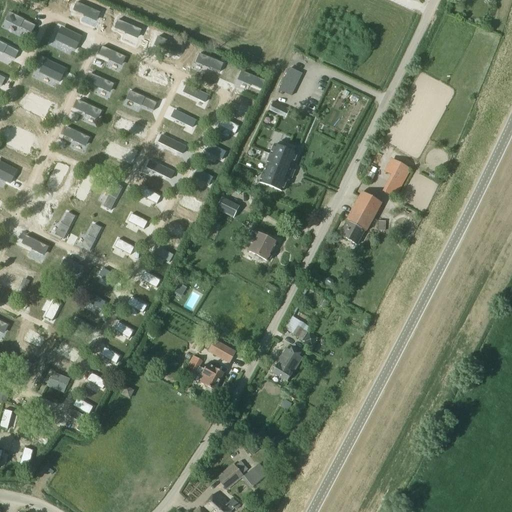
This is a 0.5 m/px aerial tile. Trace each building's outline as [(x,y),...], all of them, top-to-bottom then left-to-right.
[(96,0),(79,0),(76,10),(93,16),(95,10),(99,11),(102,2),(96,0)] [(12,29),(19,32),(27,15),(21,12),(12,29)] [(123,31),(126,24),(131,27),(134,20),(115,12),(109,25),(123,31)] [(62,31),(57,28),(50,42),(56,45),(53,51),(59,54),(71,31),(64,27),(62,31)] [(153,31),(150,37),(160,43),(164,37),(153,31)] [(82,56),(90,38),(77,32),(68,50),(82,56)] [(0,54),(10,61),(19,47),(8,41),(0,53),(0,54)] [(197,53),(200,47),(184,41),(182,46),(197,53)] [(205,58),(227,67),(230,60),(208,50),(205,58)] [(28,72),(37,76),(46,55),(37,52),(28,72)] [(115,54),(112,61),(131,70),(135,64),(115,54)] [(58,60),(50,80),(63,85),(71,65),(58,60)] [(157,90),(160,83),(164,85),(167,76),(147,69),(141,84),(157,90)] [(263,84),(266,77),(248,69),(243,80),(256,86),(258,82),(263,84)] [(282,84),(279,90),(284,92),(291,96),(302,74),(290,69),(289,71),(287,73),(285,79),(282,84)] [(111,72),(105,86),(123,94),(129,80),(111,72)] [(133,75),(129,87),(136,90),(140,77),(133,75)] [(22,86),(13,106),(20,109),(29,90),(22,86)] [(246,93),(253,96),(256,89),(250,86),(246,93)] [(94,87),(88,101),(113,111),(119,97),(94,87)] [(189,88),(184,99),(200,106),(205,95),(189,88)] [(43,117),(52,96),(44,93),(36,114),(43,117)] [(250,106),(253,108),(256,101),(237,93),(234,100),(240,103),(237,111),(246,115),(250,106)] [(136,97),(135,105),(155,109),(157,101),(136,97)] [(280,115),(284,108),(273,103),(270,110),(280,115)] [(181,112),(186,113),(184,121),(203,125),(206,112),(182,107),(181,112)] [(134,114),(143,116),(145,110),(136,108),(134,114)] [(239,132),(242,126),(227,119),(224,125),(239,132)] [(8,120),(6,127),(14,129),(16,123),(8,120)] [(82,127),(100,135),(104,128),(85,120),(82,127)] [(119,120),(115,129),(137,137),(141,129),(119,120)] [(189,139),(194,141),(198,130),(183,124),(176,142),(187,145),(189,139)] [(109,130),(99,151),(106,155),(116,133),(109,130)] [(78,138),(75,145),(82,148),(80,155),(84,156),(86,150),(90,152),(93,144),(78,138)] [(8,149),(29,159),(33,150),(13,139),(8,149)] [(123,160),(130,144),(124,141),(117,157),(123,160)] [(274,145),(271,155),(293,164),(297,154),(293,153),(295,147),(280,141),(278,147),(274,145)] [(228,156),(230,149),(213,143),(210,150),(228,156)] [(176,160),(179,152),(163,145),(160,152),(176,160)] [(0,153),(0,162),(16,171),(20,163),(0,153)] [(271,155),(267,164),(289,173),(293,164),(271,155)] [(384,172),(406,183),(411,171),(390,161),(384,172)] [(146,177),(163,185),(169,172),(152,164),(146,177)] [(267,164),(263,174),(286,183),(289,173),(267,164)] [(192,177),(212,189),(219,177),(199,166),(192,177)] [(60,167),(54,182),(69,188),(75,174),(60,167)] [(263,174),(259,183),(282,192),(286,183),(263,174)] [(171,188),(173,181),(166,179),(164,185),(171,188)] [(81,193),(93,201),(100,189),(88,182),(81,193)] [(187,209),(184,208),(185,208),(182,206),(180,212),(197,220),(206,199),(188,190),(183,200),(190,203),(187,209)] [(365,232),(366,233),(382,203),(362,192),(346,222),(348,223),(341,236),(357,245),(365,232)] [(0,211),(7,215),(13,201),(0,194),(0,211)] [(42,195),(39,202),(48,206),(45,212),(57,217),(63,204),(42,195)] [(126,208),(130,202),(120,196),(116,201),(126,208)] [(222,198),(216,210),(233,219),(239,207),(222,198)] [(136,206),(157,219),(161,212),(140,199),(136,206)] [(68,224),(82,229),(87,215),(71,208),(68,216),(71,217),(68,224)] [(187,232),(192,225),(174,214),(169,221),(187,232)] [(42,219),(39,226),(51,231),(54,224),(42,219)] [(106,230),(111,231),(112,225),(97,221),(93,234),(105,237),(106,230)] [(112,249),(119,252),(121,248),(128,251),(135,235),(122,228),(112,249)] [(251,241),(250,243),(252,244),(249,252),(267,261),(276,244),(258,234),(249,229),(245,237),(251,241)] [(24,236),(18,249),(40,259),(46,246),(24,236)] [(158,248),(174,257),(178,251),(162,242),(158,248)] [(53,250),(48,254),(55,264),(61,260),(53,250)] [(147,271),(162,280),(165,274),(150,265),(147,271)] [(87,286),(92,274),(79,269),(74,281),(87,286)] [(4,270),(0,281),(0,283),(24,293),(30,281),(4,270)] [(101,273),(98,281),(115,289),(118,281),(101,273)] [(35,305),(42,285),(33,281),(25,302),(35,305)] [(180,297),(185,288),(179,285),(174,293),(180,297)] [(136,291),(133,299),(152,307),(155,300),(136,291)] [(75,319),(88,326),(94,314),(81,307),(75,319)] [(1,314),(0,315),(0,334),(0,335),(8,317),(1,314)] [(134,333),(140,322),(129,317),(124,328),(134,333)] [(301,322),(293,335),(302,341),(307,333),(310,334),(312,329),(301,322)] [(22,340),(26,326),(14,324),(11,337),(22,340)] [(316,339),(309,334),(304,342),(312,347),(316,339)] [(52,338),(41,358),(48,362),(59,342),(52,338)] [(113,339),(110,344),(124,352),(127,347),(113,339)] [(208,352),(229,364),(236,352),(214,340),(208,352)] [(4,347),(0,355),(17,362),(20,354),(4,347)] [(271,373),(287,382),(301,359),(285,349),(271,373)] [(193,357),(187,367),(190,369),(190,370),(191,370),(192,368),(196,370),(196,372),(204,376),(204,377),(201,383),(215,391),(224,373),(211,366),(208,364),(205,370),(199,367),(202,361),(193,357)] [(55,358),(52,366),(70,372),(72,365),(55,358)] [(41,376),(45,365),(28,359),(24,371),(41,376)] [(48,387),(66,392),(70,378),(53,372),(48,387)] [(88,386),(85,394),(100,400),(104,393),(88,386)] [(285,399),(281,406),(288,410),(292,403),(285,399)] [(3,411),(1,429),(8,430),(10,412),(3,411)] [(23,434),(25,418),(19,417),(17,433),(23,434)] [(21,465),(27,466),(32,449),(26,447),(21,465)] [(238,478),(243,474),(233,464),(217,477),(227,489),(239,479),(238,478)] [(250,489),(268,475),(259,464),(242,478),(250,489)] [(200,509),(197,511),(230,511),(234,508),(236,510),(240,505),(232,499),(229,503),(217,493),(202,511),(200,509)]
